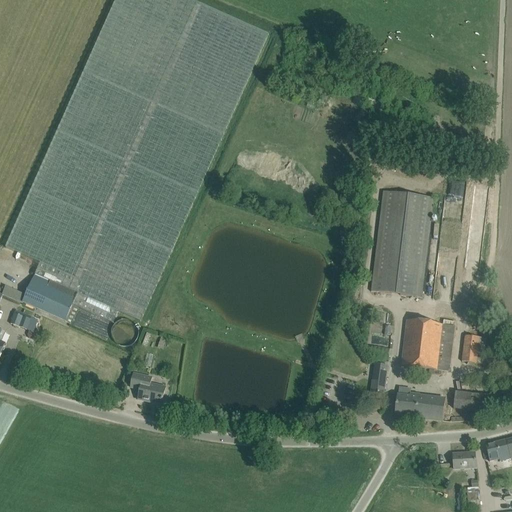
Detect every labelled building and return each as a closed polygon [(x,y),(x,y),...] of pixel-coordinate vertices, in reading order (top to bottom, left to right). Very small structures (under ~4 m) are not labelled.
[(115,0),(84,71),(6,247),(41,262),(36,274),(51,281),(78,293),(72,306),(79,309),(113,324),(118,312),(144,323),(196,199),(206,176),(224,134),(246,85),(268,35),(267,34),(190,0),(115,0)] [(371,291),(421,298),(434,198),(384,192),(371,291)] [(36,274),(23,303),(65,322),(72,306),(78,293),(51,281),(36,274)] [(37,321),(15,313),(11,324),(33,332),(37,321)] [(401,366),(437,371),(442,325),(407,321),(401,366)] [(36,334),(29,331),(27,335),(29,339),(33,341),(36,334)] [(142,343),(140,351),(144,353),(147,344),(151,334),(146,333),(142,343)] [(485,339),(465,336),(462,362),(482,365),(485,339)] [(368,345),(367,355),(389,358),(390,348),(368,345)] [(371,393),(375,393),(386,394),(389,366),(374,364),(371,393)] [(134,374),(133,378),(131,388),(140,390),(138,400),(162,405),(166,388),(151,384),(152,378),(134,374)] [(455,393),(455,399),(453,409),(486,413),(488,396),(455,393)] [(416,418),(442,422),(445,400),(420,397),(420,395),(411,394),(410,397),(398,396),(396,414),(417,417),(416,418)] [(511,439),(486,445),(489,461),(499,459),(500,462),(511,458),(511,439)] [(453,455),(454,470),(476,468),(475,453),(453,455)]
